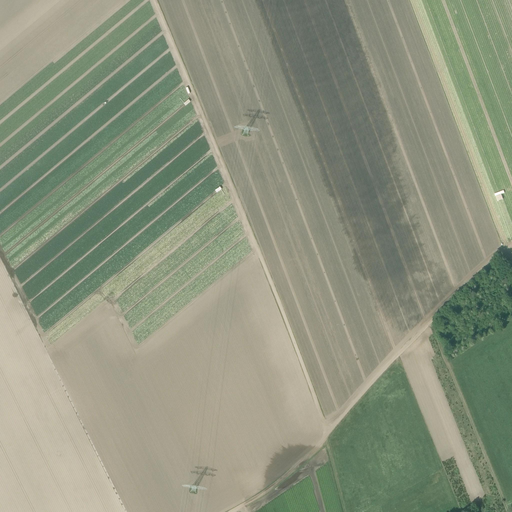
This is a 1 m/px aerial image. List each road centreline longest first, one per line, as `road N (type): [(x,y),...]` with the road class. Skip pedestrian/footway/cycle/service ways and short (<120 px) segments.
road 1 (track): [(326,436),(154,0)]
road 2 (track): [(511,247),(431,320),(312,454),(233,511)]
road 3 (track): [(508,511),(431,320)]
